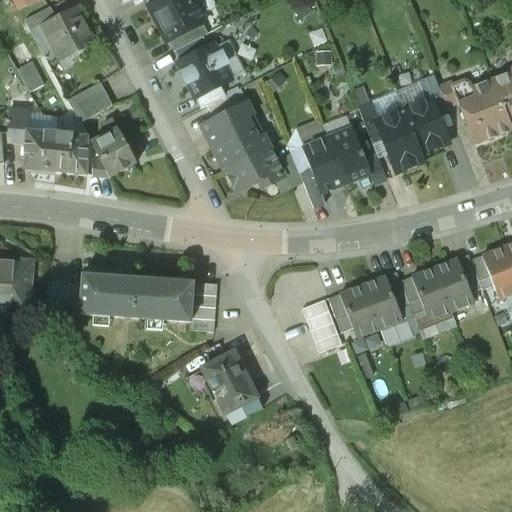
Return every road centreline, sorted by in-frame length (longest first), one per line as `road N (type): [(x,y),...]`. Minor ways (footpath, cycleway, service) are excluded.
road 1 (tertiary): [(216,238),(363,236),(511,193)]
road 2 (residential): [(216,238),(345,476)]
road 3 (residential): [(96,0),(216,238)]
road 4 (tertiary): [(0,202),(216,238)]
